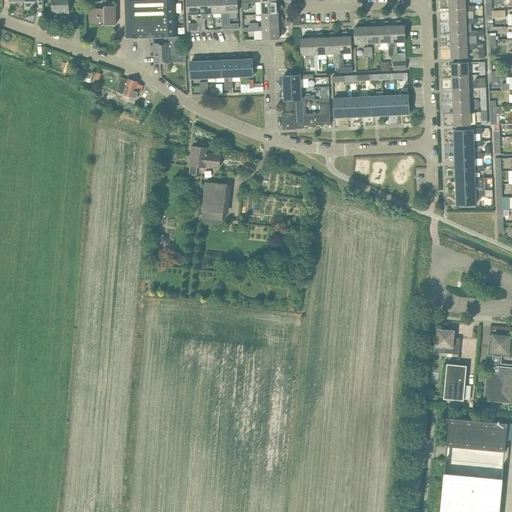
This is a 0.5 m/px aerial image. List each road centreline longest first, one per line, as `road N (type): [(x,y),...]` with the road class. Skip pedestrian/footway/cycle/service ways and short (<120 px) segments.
road 1 (unclassified): [(272,140),(131,68),(0,19)]
road 2 (residential): [(272,140),(269,47),(191,50)]
road 3 (residential): [(431,147),(425,2)]
road 4 (residential): [(425,2),(309,7),(303,0)]
road 5 (unclassified): [(511,304),(499,310),(439,298),(440,267),(457,261)]
